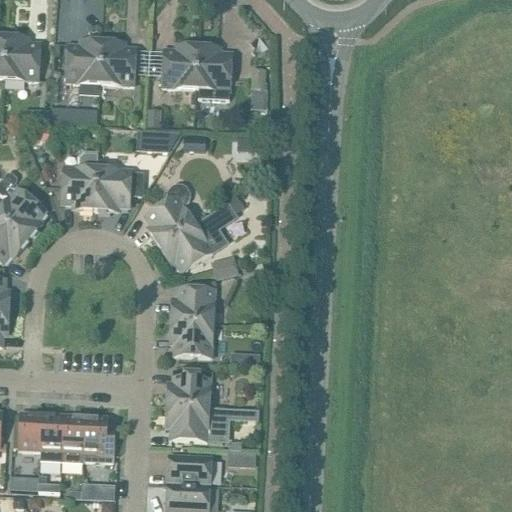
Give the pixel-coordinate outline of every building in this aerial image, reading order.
[(6,42),(4,84),(38,86),(40,48),(31,48),(31,43),(6,42)] [(65,87),(99,89),(101,52),(102,47),(78,46),(78,50),(67,50),(65,87)] [(101,52),(99,89),(133,91),(135,53),(126,53),(126,48),(102,47),(101,52)] [(162,81),(162,92),(195,94),(197,57),(197,52),(182,51),(181,55),(173,55),(163,55),(163,58),(162,81)] [(197,57),(195,94),(198,94),(197,105),(228,107),(229,95),(230,96),(231,58),(223,58),(213,57),(213,53),(197,52),(197,57)] [(264,95),(266,74),(252,73),(251,94),(264,95)] [(251,95),(250,115),(266,116),(267,96),(251,95)] [(51,114),(50,129),(64,130),(65,114),(51,114)] [(148,132),(160,133),(161,116),(148,115),(148,132)] [(48,116),(35,116),(35,129),(48,129),(48,116)] [(32,147),(48,147),(48,133),(33,133),(32,147)] [(179,138),(150,137),(149,157),(167,158),(179,138)] [(21,140),(11,144),(19,160),(29,156),(21,140)] [(181,141),(180,152),(202,153),(202,142),(181,141)] [(63,207),(71,207),(71,213),(95,214),(95,211),(97,176),(98,156),(84,156),(76,162),(75,174),(65,174),(63,207)] [(37,161),(37,165),(39,167),(42,167),(45,165),(45,162),(43,160),(40,159),(37,161)] [(47,172),(40,176),(44,185),(51,182),(47,172)] [(95,211),(95,214),(118,215),(118,209),(127,210),(128,177),(97,176),(95,211)] [(6,178),(0,185),(0,199),(1,200),(5,200),(10,204),(8,206),(0,216),(0,223),(26,245),(35,234),(31,231),(35,226),(34,226),(37,222),(42,216),(17,196),(15,198),(13,196),(12,195),(14,194),(11,192),(16,185),(16,182),(10,178),(6,178)] [(167,209),(147,221),(152,229),(147,232),(160,252),(192,231),(181,213),(186,209),(189,203),(188,196),(184,191),(177,188),(170,190),(165,195),(164,202),(167,209)] [(0,264),(1,265),(6,259),(9,256),(10,257),(14,252),(17,255),(26,245),(0,223),(0,264)] [(160,252),(167,263),(172,271),(177,267),(182,275),(209,257),(211,260),(225,251),(213,235),(200,243),(192,231),(160,252)] [(210,267),(213,277),(236,270),(233,261),(210,267)] [(238,279),(236,270),(213,277),(215,285),(238,279)] [(173,303),(173,313),(172,327),(175,327),(210,329),(212,297),(179,295),(179,303),(173,303)] [(171,351),(176,351),(176,359),(209,361),(210,329),(175,327),(172,327),(171,351)] [(249,358),(248,372),(258,373),(259,359),(249,358)] [(169,397),(168,411),(171,411),(206,413),(208,381),(175,379),(175,387),(175,391),(173,391),(173,397),(169,397)] [(168,411),(167,424),(172,424),(171,431),(172,431),(172,433),(172,435),(172,443),(205,445),(205,446),(224,447),(226,414),(206,413),(171,411),(168,411)] [(19,418),(17,455),(40,457),(41,433),(42,419),(19,418)] [(40,457),(39,466),(61,467),(61,458),(62,433),(63,420),(42,419),(41,433),(40,457)] [(61,458),(61,467),(79,468),(82,469),(82,467),(83,454),(84,433),(85,422),(85,421),(63,420),(62,433),(61,458)] [(83,454),(82,467),(113,468),(114,434),(106,433),(107,422),(85,421),(85,422),(84,433),(83,454)] [(228,447),(228,455),(241,456),(241,448),(228,447)] [(226,458),(226,470),(238,470),(238,458),(226,458)] [(168,460),(167,489),(209,491),(210,462),(168,460)] [(26,496),(38,497),(38,489),(26,488),(26,496)] [(38,489),(38,497),(49,498),(50,490),(38,489)] [(207,511),(209,491),(167,489),(165,511),(207,511)] [(68,504),(80,505),(81,497),(69,496),(68,504)] [(81,497),(80,505),(92,505),(93,498),(81,497)] [(13,501),(12,511),(23,511),(24,502),(13,501)] [(29,502),(28,511),(40,511),(41,503),(30,502),(29,502)]
